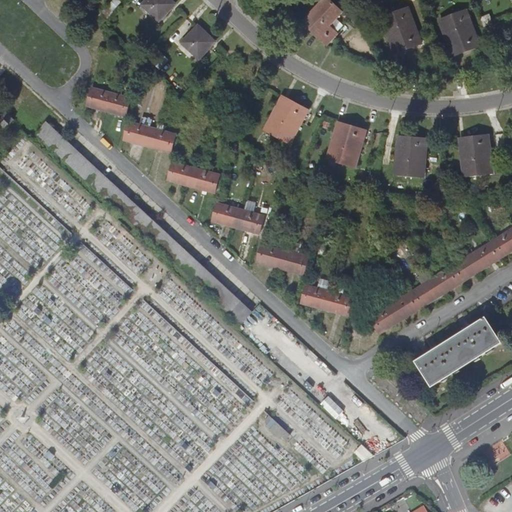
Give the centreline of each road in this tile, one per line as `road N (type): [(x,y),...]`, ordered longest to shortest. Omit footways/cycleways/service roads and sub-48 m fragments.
road 1 (residential): [(55,101),(351,373)]
road 2 (residential): [(511,98),(447,107),(349,93),(273,51),(217,0)]
road 3 (residential): [(351,373),(511,270)]
road 4 (residential): [(30,1),(85,58),(82,74),(55,101)]
road 5 (primary): [(429,450),(324,511)]
